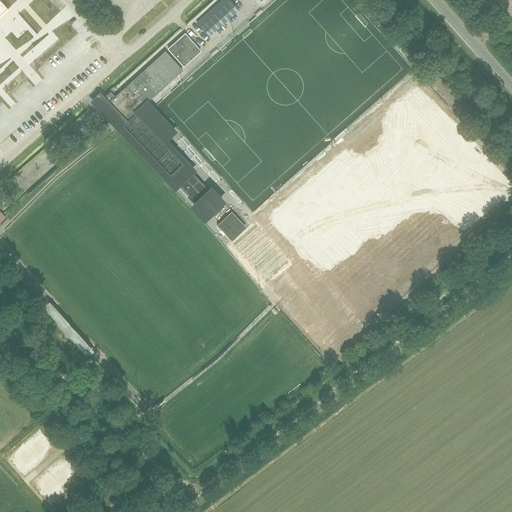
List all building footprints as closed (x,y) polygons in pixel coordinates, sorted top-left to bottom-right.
[(209,37),(239,10),(230,0),(222,0),(197,23),(209,37)] [(175,43),(168,49),(184,66),(201,51),(186,35),(176,44),(175,43)] [(121,125),(169,177),(182,164),(134,113),(182,71),(165,52),(105,105),(122,124),(121,125)] [(208,189),(193,174),(180,186),(195,201),(190,206),(205,222),(227,202),(212,186),(208,189)] [(247,227),(232,211),(217,225),(232,241),(247,227)] [(87,357),(88,356),(94,351),(50,301),(43,307),(87,357)]
